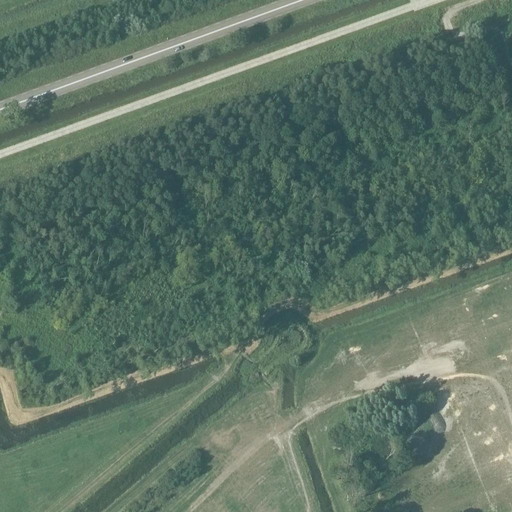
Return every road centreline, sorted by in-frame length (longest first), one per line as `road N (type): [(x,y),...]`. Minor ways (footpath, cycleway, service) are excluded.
road 1 (unknown): [(511,417),(494,381),(478,375),(345,396),(295,424),(288,440),(307,511)]
road 2 (secondary): [(0,110),(305,0)]
road 3 (unknown): [(231,371),(220,369),(53,511)]
